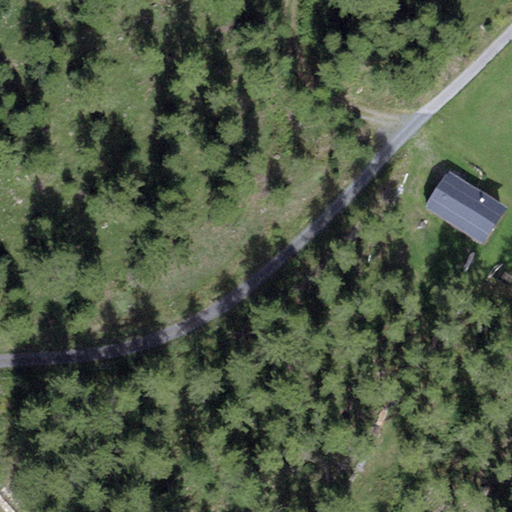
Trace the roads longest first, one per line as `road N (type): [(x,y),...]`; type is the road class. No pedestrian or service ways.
road 1 (track): [(511,35),(232,298),(147,344),(0,362)]
road 2 (track): [(403,134),(327,96),(301,68),(290,38),(291,0)]
